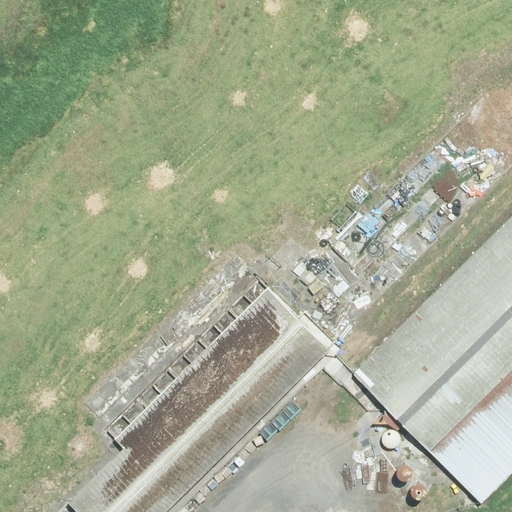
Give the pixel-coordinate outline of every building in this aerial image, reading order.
[(477,154),(490,141),(483,134),(498,120),(480,101),(445,135),(466,157),(463,160),(455,167),(472,185),(470,187),(461,195),(473,207),(511,168),(511,145),(490,167),(477,154)] [(459,156),(442,138),(363,215),(356,207),(344,219),(369,244),(459,156)] [(437,211),(452,226),(473,207),(461,195),(470,187),(453,170),(433,189),(446,202),(437,211)] [(392,255),(437,211),(446,202),(433,189),(378,242),(392,255)] [(511,203),(349,363),(486,503),(511,477),(511,203)] [(392,255),(386,261),(401,277),(452,226),(437,211),(392,255)] [(321,242),(326,247),(377,300),(401,277),(386,261),(372,248),(369,244),(344,219),(321,242)] [(314,259),(308,254),(289,272),(346,330),(377,300),(326,247),(314,259)] [(262,278),(61,481),(92,511),(165,511),(331,345),(262,278)]
